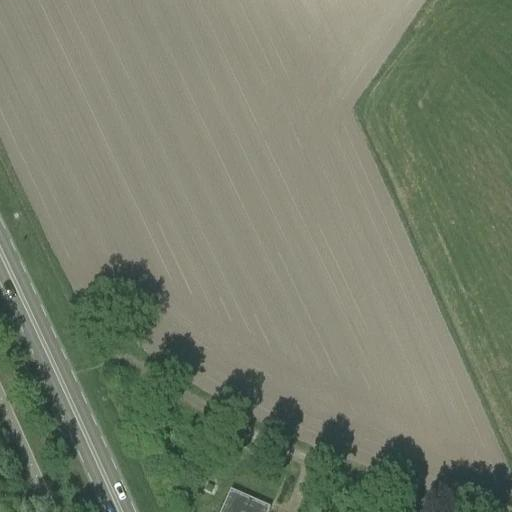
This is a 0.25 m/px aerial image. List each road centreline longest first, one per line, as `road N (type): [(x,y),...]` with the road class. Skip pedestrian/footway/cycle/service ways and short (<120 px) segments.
road 1 (unclassified): [(441,511),(265,444),(130,359)]
road 2 (primary): [(117,511),(0,257)]
